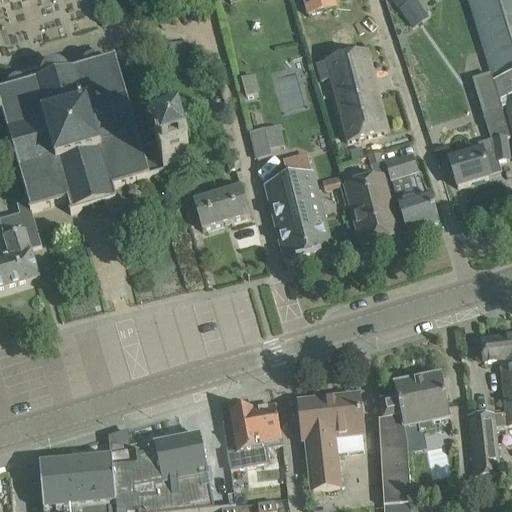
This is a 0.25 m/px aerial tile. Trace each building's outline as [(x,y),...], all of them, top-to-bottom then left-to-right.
[(303,0),(308,18),(336,10),(333,0),(303,0)] [(414,0),(389,0),(399,12),(415,0),(414,0)] [(511,0),(467,0),(491,77),(493,85),(501,112),(503,112),(502,110),(506,109),(511,107),(511,0)] [(186,44),(162,47),(164,63),(188,60),(186,44)] [(331,81),(347,145),(388,135),(367,53),(316,66),(321,84),(331,81)] [(28,204),(31,214),(67,204),(70,216),(116,203),(113,192),(190,168),(182,140),(141,152),(114,61),(105,64),(102,62),(99,60),(96,60),(93,60),(90,61),(87,62),(85,64),(83,67),(82,70),(70,74),(68,71),(65,69),(62,67),(59,67),(55,67),(52,68),(49,70),(46,72),(44,75),(43,78),(42,82),(28,86),(26,84),(24,82),(21,81),(18,81),(15,81),(13,82),(10,84),(9,86),(8,89),(7,92),(0,93),(0,118),(2,118),(28,204)] [(509,139),(501,112),(493,85),(491,77),(475,82),(487,117),(484,118),(491,141),(477,145),(479,153),(449,162),(457,190),(490,180),(489,178),(500,174),(497,164),(509,162),(507,140),(509,139)] [(227,128),(217,131),(229,173),(240,170),(227,128)] [(272,159),(265,130),(250,134),(257,163),(272,159)] [(380,154),(367,158),(370,167),(382,163),(380,154)] [(386,166),(401,217),(407,236),(438,226),(429,195),(415,199),(408,179),(417,176),(411,159),(386,166)] [(265,188),(275,228),(286,268),(332,256),(327,236),(322,216),(312,177),(285,183),(265,188)] [(398,238),(393,219),(382,179),(346,189),(362,248),(398,238)] [(250,219),(242,191),(194,205),(202,233),(250,219)] [(42,249),(31,214),(28,204),(18,207),(21,217),(0,223),(0,224),(10,257),(0,260),(0,292),(39,281),(31,252),(42,249)] [(511,339),(481,343),(484,367),(498,366),(504,416),(494,417),(494,416),(467,419),(474,481),(501,478),(496,431),(511,428),(511,339)] [(383,422),(379,423),(384,508),(383,511),(417,511),(417,507),(411,507),(407,446),(404,431),(418,428),(420,436),(433,433),(431,425),(450,421),(446,402),(442,382),(422,386),(422,385),(415,387),(414,384),(394,388),(397,400),(380,404),(383,422)] [(358,398),(299,405),(303,445),(306,444),(312,494),(332,492),(340,491),(336,458),(363,455),(361,439),(363,439),(360,418),(358,398)] [(281,443),(275,409),(253,413),(252,411),(230,415),(235,441),(233,444),(234,451),(237,453),(238,456),(239,462),(242,461),(248,495),(281,489),(272,444),(274,444),(281,443)] [(41,467),(39,467),(43,511),(134,511),(133,502),(177,499),(176,486),(208,479),(208,478),(204,458),(200,438),(160,446),(154,447),(154,445),(153,445),(154,450),(129,455),(129,464),(113,466),(112,455),(110,455),(111,461),(41,467)]
